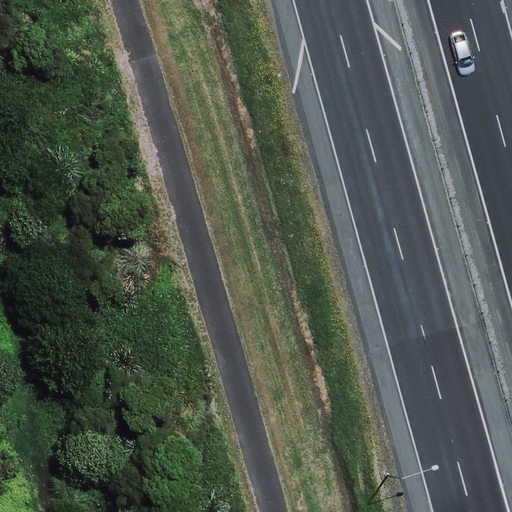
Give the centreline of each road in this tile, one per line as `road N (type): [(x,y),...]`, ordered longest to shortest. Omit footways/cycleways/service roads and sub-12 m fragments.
road 1 (motorway): [(471,511),(332,0)]
road 2 (motorway): [(466,0),(511,165)]
